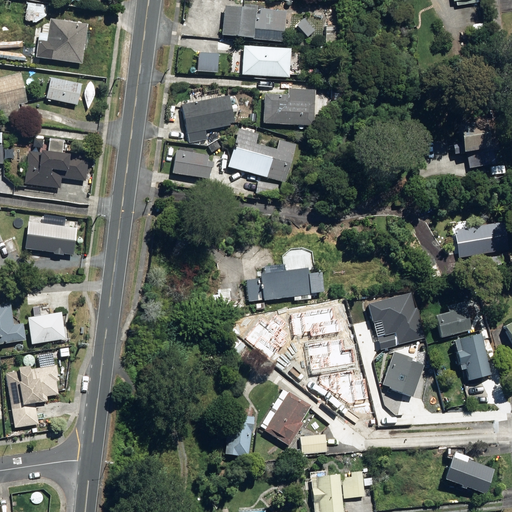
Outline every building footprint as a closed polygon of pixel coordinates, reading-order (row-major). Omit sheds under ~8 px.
[(327,19),(334,19),(334,13),(338,13),(338,3),(327,3),(327,19)] [(30,22),(43,24),(45,8),(33,6),(30,22)] [(223,18),(222,37),(253,41),(254,32),(261,32),(260,41),(281,43),(282,35),(283,35),(285,14),(259,11),(259,17),(256,17),(257,9),(243,7),(243,11),(226,9),(224,9),(223,18)] [(303,18),(295,26),(307,38),(315,31),(303,18)] [(43,61),(81,67),(87,27),(49,22),(48,26),(43,26),(40,44),(46,44),(43,61)] [(340,28),(327,27),(327,47),(339,48),(340,28)] [(290,50),(244,47),(242,75),(289,78),(290,50)] [(217,54),(199,54),(198,71),(217,72),(217,54)] [(0,111),(2,111),(6,125),(21,122),(17,108),(26,106),(19,77),(0,81),(0,111)] [(45,101),(77,108),(81,86),(50,80),(45,101)] [(265,95),(264,123),(312,126),(314,91),(288,90),(288,97),(265,95)] [(180,106),(186,134),(228,126),(227,123),(231,123),(227,97),(180,106)] [(467,156),(470,171),(483,169),(482,168),(496,166),(493,152),(490,153),(484,119),(471,122),(472,127),(458,129),(461,145),(452,146),(454,157),(462,156),(463,157),(467,156)] [(251,176),(284,186),(295,148),(278,143),(276,153),(255,147),(257,137),(238,131),(226,174),(250,181),(251,176)] [(33,149),(43,150),(43,138),(34,137),(33,149)] [(24,186),(59,190),(61,180),(85,183),(88,158),(66,156),(66,157),(62,156),(63,142),(49,140),(47,156),(29,153),(24,186)] [(175,152),(171,174),(207,180),(209,163),(205,162),(206,157),(175,152)] [(475,174),(479,182),(490,177),(486,169),(475,174)] [(76,230),(28,223),(23,250),(52,254),(52,256),(62,257),(62,255),(72,257),(76,230)] [(454,233),(459,260),(507,251),(503,224),(454,233)] [(469,263),(471,278),(502,273),(499,258),(469,263)] [(245,280),(248,303),(293,297),(294,302),(311,299),(310,295),(324,293),(321,272),(308,274),(307,268),(286,271),(285,264),(263,267),(264,273),(260,274),(260,278),(245,280)] [(217,290),(219,311),(232,309),(230,289),(238,289),(237,280),(221,282),(222,290),(217,290)] [(409,291),(366,302),(371,320),(379,318),(384,333),(376,335),(379,348),(424,335),(415,305),(413,306),(409,291)] [(0,343),(27,339),(24,322),(14,324),(10,302),(0,303),(0,343)] [(435,317),(441,338),(471,330),(463,303),(447,307),(448,313),(435,317)] [(60,310),(28,316),(33,341),(65,336),(60,310)] [(465,370),(468,381),(491,375),(480,334),(453,341),(461,371),(465,370)] [(343,385),(344,391),(357,388),(351,361),(348,362),(341,335),(312,343),(324,390),(343,385)] [(67,365),(67,351),(55,350),(54,364),(67,365)] [(388,389),(412,397),(424,363),(394,352),(382,385),(389,388),(388,389)] [(56,368),(29,372),(28,370),(17,372),(17,373),(5,376),(14,431),(38,426),(35,408),(42,407),(41,404),(47,403),(46,399),(58,397),(56,384),(59,384),(56,368)] [(264,431),(289,447),(303,424),(300,423),(311,406),(288,393),(264,431)] [(224,454),(248,457),(253,417),(230,414),(224,454)] [(299,437),(301,455),(326,453),(325,435),(299,437)] [(454,453),(445,480),(485,494),(494,470),(466,460),(467,458),(458,455),(454,453)] [(309,472),(313,511),(343,511),(339,476),(326,477),(326,471),(309,472)] [(341,478),(343,500),(364,497),(362,476),(341,478)]
